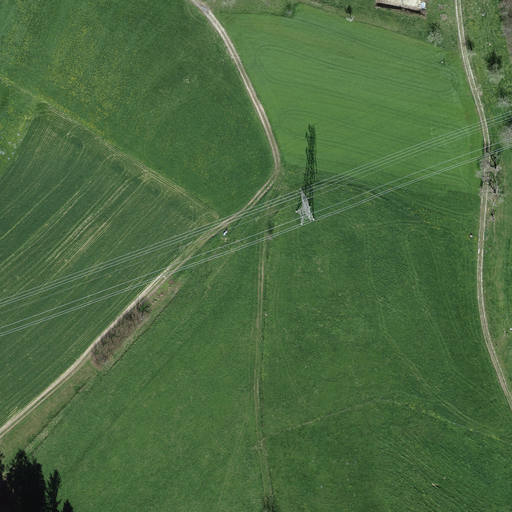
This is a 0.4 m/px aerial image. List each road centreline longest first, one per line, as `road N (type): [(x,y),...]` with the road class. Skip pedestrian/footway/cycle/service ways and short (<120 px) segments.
road 1 (track): [(269,511),(257,389),(275,149),(232,50),(200,0)]
road 2 (track): [(511,410),(480,308),(485,142),(457,0)]
